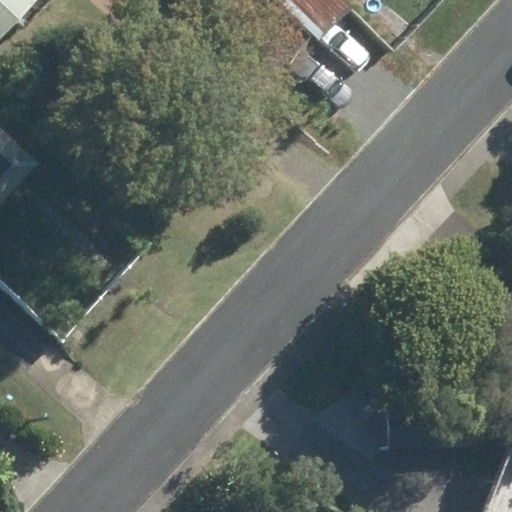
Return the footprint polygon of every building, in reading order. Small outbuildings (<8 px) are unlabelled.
[(0,0),(0,22),(19,0),(0,0)] [(202,0),(227,20),(241,3),(248,9),(255,0),(202,0)] [(347,19),(328,0),(273,0),(320,47),(347,19)] [(0,169),(0,187),(9,178),(0,169)] [(386,408),(387,451),(484,446),(482,403),(386,408)]
